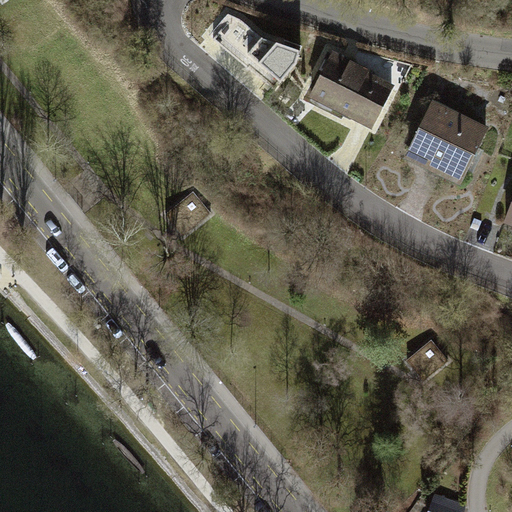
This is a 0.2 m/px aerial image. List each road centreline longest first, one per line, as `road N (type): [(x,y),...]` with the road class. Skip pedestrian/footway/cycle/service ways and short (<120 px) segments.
road 1 (secondary): [(0,149),(298,511)]
road 2 (residential): [(161,0),(167,27),(358,206),(511,276)]
road 3 (unclassified): [(274,0),(511,52)]
